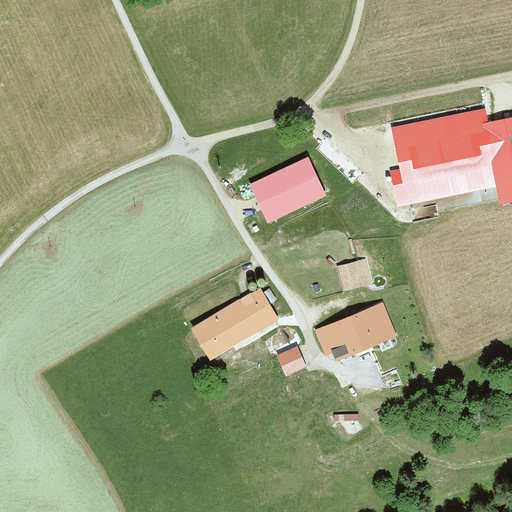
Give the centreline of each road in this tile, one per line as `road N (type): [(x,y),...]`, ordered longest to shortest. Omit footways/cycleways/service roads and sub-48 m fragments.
road 1 (track): [(186,146),(301,118),(350,44),(360,0)]
road 2 (track): [(186,146),(305,334)]
road 3 (unclassified): [(186,146),(80,193),(0,261)]
road 4 (track): [(301,118),(511,79)]
road 5 (track): [(186,146),(112,0)]
